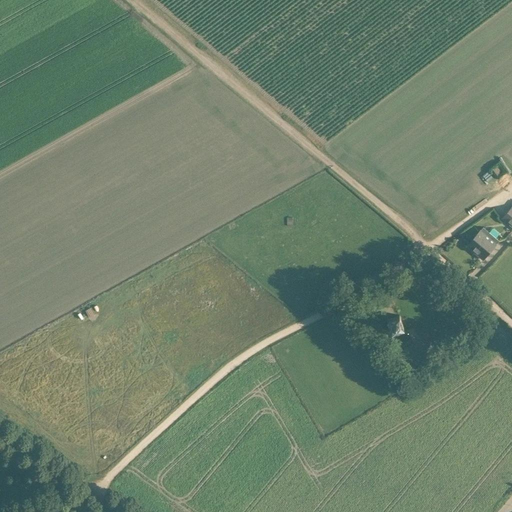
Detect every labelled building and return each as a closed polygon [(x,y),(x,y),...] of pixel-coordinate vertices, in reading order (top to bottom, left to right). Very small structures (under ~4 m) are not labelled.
[(498,177),(505,172),(499,164),(492,169),(498,177)] [(511,206),(511,207),(502,218),(511,226),(511,206)] [(493,248),(499,241),(483,227),(467,246),(483,260),(493,248)] [(403,328),(399,315),(387,319),(391,332),(403,328)] [(433,361),(418,340),(395,356),(410,377),(433,361)]
